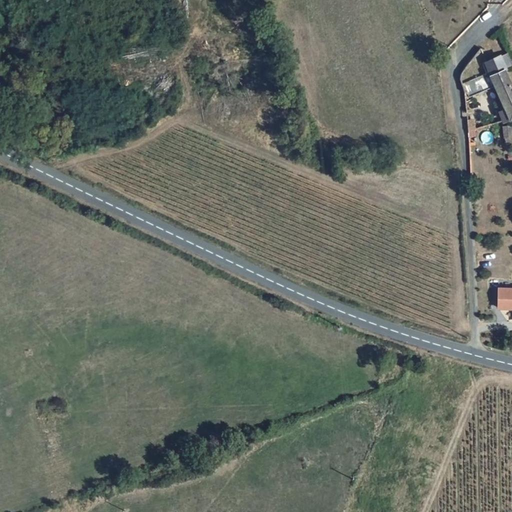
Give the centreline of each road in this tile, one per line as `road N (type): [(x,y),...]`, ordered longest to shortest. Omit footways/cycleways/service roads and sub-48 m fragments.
road 1 (tertiary): [(0,151),(302,295),(475,355)]
road 2 (residential): [(475,355),(453,68),(501,16)]
